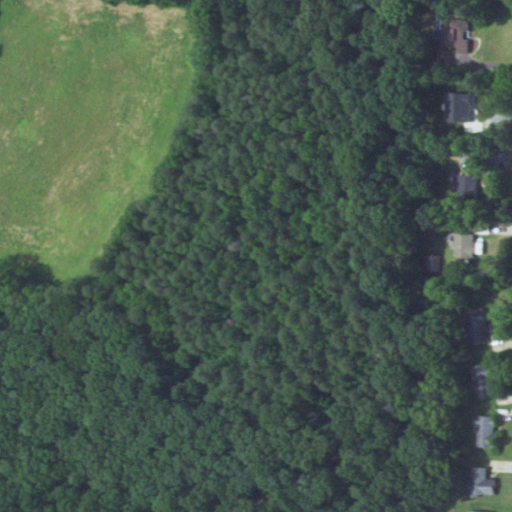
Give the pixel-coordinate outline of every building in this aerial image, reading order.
[(470,53),(459,52),(460,47),(441,46),(442,37),(445,37),(445,28),(443,28),(443,18),(452,19),(452,18),(465,18),(465,20),(472,20),(471,30),(467,30),(467,38),(471,39),(470,53)] [(478,198),(460,197),(460,188),(457,188),(457,187),(452,186),(452,183),(455,183),(456,173),(479,174),(478,198)] [(495,201),(487,201),(488,191),(495,191),(495,201)] [(494,232),(480,231),(481,219),(495,219),(494,232)] [(475,256),(457,255),(457,247),(454,247),(454,242),(457,242),(458,232),(476,232),(475,256)] [(440,270),(429,269),(430,253),(441,254),(440,270)] [(486,279),(474,279),(475,265),(486,266),(486,279)] [(473,344),(466,310),(485,306),(488,321),(487,321),(489,329),(485,330),(488,341),(473,344)] [(482,397),(474,365),(495,360),(497,367),(499,366),(501,375),(494,377),(496,383),(493,384),(493,386),(496,388),(497,391),(494,394),(482,397)] [(500,446),(480,445),(481,424),(478,424),(478,414),(499,415),(498,425),(497,425),(497,431),(500,431),(500,446)] [(480,496),(473,496),(473,490),(465,490),(466,474),(473,474),(474,465),(489,466),(489,477),(497,478),(497,493),(480,492),(480,496)]
